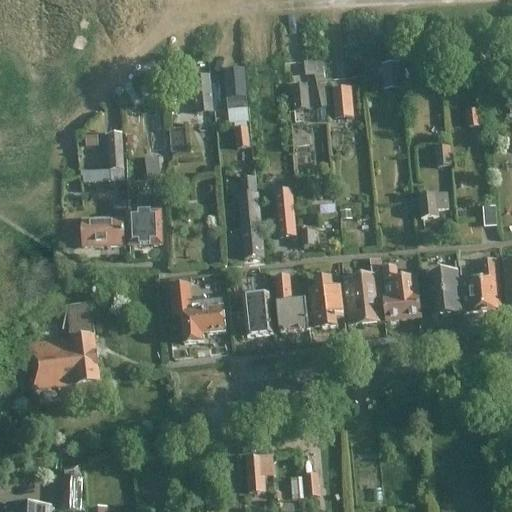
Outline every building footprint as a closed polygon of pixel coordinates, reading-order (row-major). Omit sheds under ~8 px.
[(398,64),(382,66),(384,93),(400,91),(398,64)] [(243,72),(224,73),(227,113),(247,111),(243,72)] [(323,76),(314,77),(316,86),(325,84),(323,76)] [(209,78),(189,80),(190,92),(193,92),(196,116),(212,115),(209,78)] [(305,88),(291,90),(294,112),(307,111),(305,88)] [(332,92),(334,113),(334,114),(338,113),(339,121),(353,120),(350,90),(332,92)] [(480,129),(478,111),(464,113),(466,130),(480,129)] [(246,129),(233,130),(236,152),(248,150),(246,129)] [(184,132),(169,133),(171,156),(185,155),(184,132)] [(121,137),(107,137),(109,173),(123,173),(121,137)] [(97,138),(84,139),(85,150),(98,149),(97,138)] [(163,183),(163,148),(147,148),(147,183),(163,183)] [(452,169),(450,148),(433,150),(435,171),(452,169)] [(296,240),(291,193),(275,194),(279,242),(296,240)] [(259,230),(256,196),(237,198),(240,232),(259,230)] [(446,196),(418,199),(421,221),(438,220),(437,213),(447,212),(446,196)] [(143,203),(144,216),(127,216),(128,249),(161,248),(160,215),(158,215),(157,203),(143,203)] [(124,249),(124,222),(125,222),(125,204),(114,204),(114,222),(81,223),(82,250),(124,249)] [(350,214),(339,214),(340,223),(351,222),(350,214)] [(262,261),(259,230),(240,232),(243,263),(262,261)] [(301,233),(299,233),(301,249),(313,248),(311,232),(301,233)] [(511,261),(501,263),(503,285),(506,311),(511,309),(511,261)] [(341,281),(344,304),(347,328),(384,324),(381,300),(379,277),(381,276),(379,262),(369,263),(370,277),(341,281)] [(483,279),(460,282),(463,315),(501,312),(496,263),(481,265),(483,279)] [(383,283),(381,283),(386,325),(420,321),(417,295),(415,279),(397,281),(396,269),(382,271),(383,283)] [(429,320),(462,316),(457,274),(427,277),(428,283),(423,283),(425,302),(427,302),(429,320)] [(309,333),(305,301),(292,302),(290,279),(274,280),(276,304),(275,304),(279,336),(309,333)] [(11,281),(1,281),(2,296),(11,296),(11,281)] [(240,283),(240,289),(232,290),(234,302),(242,301),(243,313),(246,340),(272,337),(269,314),(267,297),(253,299),(251,282),(240,283)] [(313,291),(306,292),(310,323),(308,323),(309,333),(337,330),(336,322),(344,322),(340,288),(332,289),(331,282),(313,284),(313,291)] [(202,338),(225,335),(223,316),(222,316),(221,307),(191,310),(189,291),(169,293),(172,319),(180,319),(183,347),(203,345),(202,338)] [(66,309),(68,327),(70,343),(29,349),(35,393),(76,387),(77,400),(101,397),(99,385),(100,385),(94,340),(89,306),(66,309)] [(263,480),(273,479),(272,459),(246,461),(248,496),(264,495),(263,480)] [(80,511),(81,482),(80,467),(63,471),(65,480),(59,481),(58,511),(80,511)] [(319,500),(317,477),(303,478),(305,501),(319,500)]
